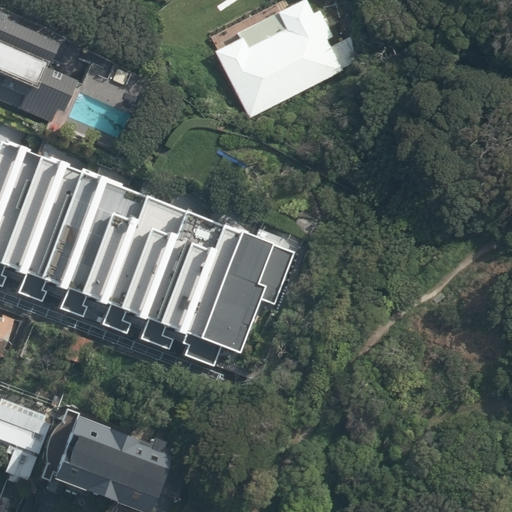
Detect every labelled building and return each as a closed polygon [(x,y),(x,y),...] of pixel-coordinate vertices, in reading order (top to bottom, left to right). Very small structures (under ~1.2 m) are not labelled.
[(45,0),(69,10),(73,0),(45,0)] [(97,0),(104,15),(128,5),(126,0),(97,0)] [(216,50),(250,116),(340,70),(336,61),(358,50),(350,35),(330,44),(326,37),(333,34),(320,9),(314,12),(307,0),(300,0),(238,32),(241,38),(216,50)] [(0,99),(51,121),(56,108),(63,111),(76,80),(45,67),(56,41),(0,17),(0,99)] [(179,353),(211,365),(219,343),(237,349),(256,297),(273,303),(292,252),(0,142),(0,282),(3,284),(7,274),(1,272),(3,266),(21,273),(15,288),(43,299),(49,284),(62,289),(56,306),(83,317),(87,306),(82,304),(85,296),(106,304),(99,322),(123,331),(127,320),(121,318),(124,308),(144,316),(137,336),(167,348),(174,330),(186,334),(179,353)] [(0,308),(0,355),(17,315),(0,308)] [(98,344),(69,331),(56,359),(86,372),(98,344)] [(0,389),(0,466),(31,482),(37,468),(61,419),(0,389)] [(155,511),(181,459),(67,405),(61,419),(37,468),(128,511),(155,511)]
